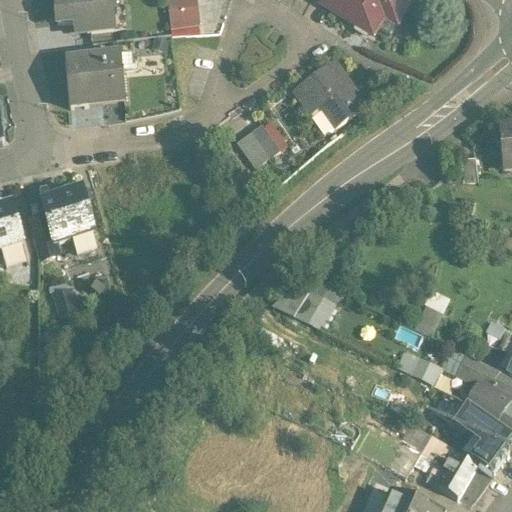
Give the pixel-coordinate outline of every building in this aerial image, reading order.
[(110,0),(55,0),(57,24),(84,22),(85,33),(113,31),(110,0)] [(194,25),(191,0),(169,0),(172,28),(194,25)] [(322,0),(319,5),(331,12),(338,0),(322,0)] [(412,1),(409,0),(338,0),(331,12),(370,35),(382,15),(398,25),(412,1)] [(120,51),(120,55),(121,69),(135,68),(133,50),(120,51)] [(120,55),(65,59),(69,107),(88,105),(88,99),(124,96),(121,69),(120,55)] [(333,65),(294,94),(312,118),(324,109),(338,127),(364,108),(333,65)] [(280,152),(262,126),(249,135),(267,160),(280,152)] [(511,126),(498,128),(502,171),(511,170),(511,126)] [(267,160),(249,135),(237,144),(255,169),(267,160)] [(457,157),(457,185),(471,185),(471,157),(457,157)] [(81,190),(42,201),(46,214),(54,243),(55,242),(93,232),(81,190)] [(11,203),(0,206),(0,247),(21,242),(11,203)] [(46,214),(29,219),(40,258),(58,253),(55,242),(54,243),(46,214)] [(293,276),(277,308),(327,333),(343,301),(293,276)] [(69,292),(55,296),(60,314),(74,310),(69,292)] [(442,317),(425,309),(413,333),(430,340),(442,317)] [(511,383),(506,380),(499,377),(500,375),(478,363),(469,359),(460,377),(480,388),(468,408),(495,428),(496,426),(511,437),(511,383)] [(440,373),(418,362),(410,378),(431,388),(440,373)] [(457,400),(450,397),(440,410),(457,423),(468,408),(457,400)] [(511,440),(495,428),(468,408),(457,423),(485,444),(472,461),(477,464),(492,475),(511,449),(511,440)] [(450,447),(431,436),(421,452),(421,453),(437,463),(441,458),(443,459),(450,447)] [(421,452),(401,440),(384,468),(404,480),(421,453),(421,452)] [(472,461),(450,447),(443,459),(441,458),(437,463),(428,478),(438,484),(437,486),(457,498),(477,464),(472,461)] [(443,511),(445,508),(424,493),(418,506),(426,510),(425,511),(426,511),(443,511)] [(418,506),(392,494),(384,511),(426,511),(425,511),(426,510),(418,506)]
